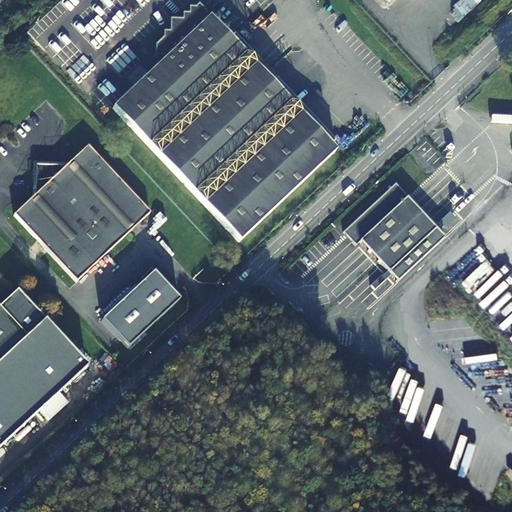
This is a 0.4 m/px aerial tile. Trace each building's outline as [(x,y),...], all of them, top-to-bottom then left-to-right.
[(184,17),(184,22),(171,22),(170,34),(165,34),(165,41),(157,46),(157,58),(169,57),(115,108),(242,241),(338,151),(273,83),(277,78),(262,62),(258,67),(229,37),(229,29),(221,29),(221,20),(211,20),(210,21),(207,21),(207,13),(200,7),(197,11),(190,11),(190,17),(184,17)] [(37,196),(17,213),(79,281),(153,212),(92,145),(74,162),(38,160),(37,196)] [(396,186),(344,234),(356,247),(361,243),(369,252),(396,282),(444,237),(416,207),(408,200),(409,199),(396,186)] [(152,274),(101,320),(124,346),(175,300),(152,274)] [(374,286),(374,291),(388,290),(386,276),(377,277),(378,286),(374,286)] [(0,447),(39,411),(57,394),(87,367),(16,291),(0,306),(0,447)] [(260,294),(254,300),(260,306),(266,301),(260,294)] [(66,403),(57,394),(39,411),(47,420),(66,403)]
